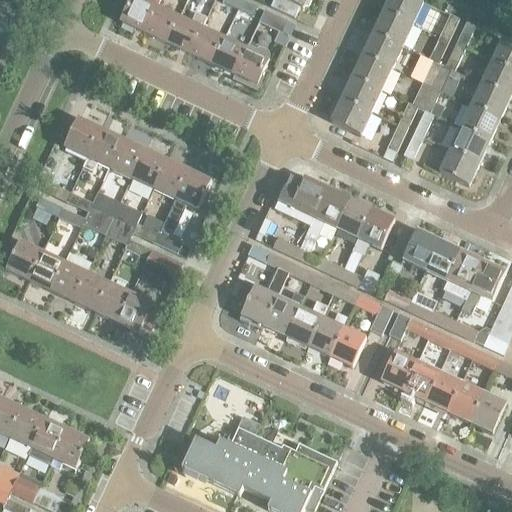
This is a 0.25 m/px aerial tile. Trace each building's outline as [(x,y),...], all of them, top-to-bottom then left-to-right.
[(132,0),(121,25),(144,36),(156,10),(157,10),(161,0),(146,0),(145,4),(135,0),(132,0)] [(224,0),(222,6),(238,13),(242,3),(234,0),(224,0)] [(274,0),(270,9),(294,20),(299,10),(302,11),(304,8),(308,8),(312,1),(310,0),(274,0)] [(410,0),(390,0),(384,15),(413,29),(423,6),(410,0)] [(242,3),(238,13),(253,20),(257,10),(242,3)] [(144,36),(166,47),(179,20),(157,10),(156,10),(144,36)] [(264,14),(259,25),(282,35),(287,24),(264,14)] [(384,15),(373,37),(402,51),(413,29),(384,15)] [(189,57),(201,31),(205,22),(196,17),(192,26),(179,20),(166,47),(189,57)] [(450,19),(440,41),(449,45),(459,23),(450,19)] [(456,49),(465,53),(476,31),(467,26),(456,49)] [(189,57),(211,68),(224,41),(201,31),(189,57)] [(373,37),(363,59),(392,73),(402,51),(373,37)] [(211,68),(234,78),(246,52),(224,41),(211,68)] [(429,63),(433,65),(438,67),(449,45),(440,41),(429,63)] [(511,47),(502,43),(492,66),(511,75),(511,47)] [(446,71),(451,73),(455,75),(465,53),(456,49),(446,71)] [(234,78),(242,82),(241,86),(259,94),(267,76),(263,74),(269,63),(267,62),(269,58),(267,54),(260,51),(257,52),(255,56),(246,52),(234,78)] [(363,59),(352,81),(381,95),(392,73),(363,59)] [(422,87),(432,91),(442,69),(438,67),(433,65),(422,87)] [(511,75),(492,66),(481,88),(511,102),(511,98),(511,75)] [(442,69),(432,91),(441,96),(451,73),(446,71),(442,69)] [(352,81),(342,103),(371,117),(381,95),(352,81)] [(418,112),(421,113),(432,91),(422,87),(412,109),(418,112)] [(481,88),(471,110),(500,124),(511,102),(481,88)] [(421,113),(425,115),(431,118),(441,96),(432,91),(421,113)] [(371,117),(342,103),(331,126),(360,140),(371,117)] [(407,134),(418,112),(412,109),(409,108),(398,130),(407,134)] [(471,110),(461,132),(490,146),(500,124),(471,110)] [(425,115),(414,138),(423,142),(434,119),(431,118),(425,115)] [(87,162),(101,133),(78,122),(64,151),(87,162)] [(396,157),(407,134),(398,130),(387,152),(396,157)] [(461,132),(450,154),(479,168),(490,146),(461,132)] [(109,172),(123,143),(101,133),(87,162),(82,172),(92,177),(97,166),(109,172)] [(423,142),(414,138),(404,160),(413,164),(423,142)] [(131,183),(145,153),(123,143),(109,172),(131,183)] [(153,193),(167,164),(145,153),(131,183),(153,193)] [(479,168),(450,154),(440,177),(469,191),(479,168)] [(174,203),(188,174),(167,164),(153,193),(174,203)] [(174,203),(159,238),(155,247),(177,258),(183,245),(172,240),(186,208),(198,214),(212,185),(188,174),(174,203)] [(314,222),(328,192),(305,182),(297,199),(284,193),(275,213),(311,229),(314,222)] [(44,195),(66,205),(70,196),(48,186),(44,195)] [(300,252),(311,258),(320,239),(331,243),(336,232),(350,203),(349,202),(350,198),(340,193),(338,197),(328,192),(314,222),(300,252)] [(66,205),(89,216),(91,210),(93,207),(70,196),(66,205)] [(36,211),(59,221),(63,212),(41,202),(36,211)] [(350,203),(336,232),(358,243),(372,213),(350,203)] [(87,219),(109,230),(113,220),(91,210),(89,216),(87,219)] [(81,232),(83,228),(85,223),(63,212),(59,221),(81,232)] [(372,213),(358,243),(352,255),(364,261),(369,248),(381,253),(395,224),(372,213)] [(83,228),(105,239),(109,230),(87,219),(85,223),(83,228)] [(113,220),(109,230),(131,240),(133,236),(135,230),(113,220)] [(135,230),(133,236),(155,247),(159,238),(137,227),(135,230)] [(105,239),(127,249),(129,243),(131,240),(109,230),(105,239)] [(403,264),(425,274),(439,245),(417,234),(403,264)] [(273,252),(295,262),(300,252),(277,242),(273,252)] [(125,253),(148,263),(152,254),(129,243),(127,249),(125,253)] [(6,274),(29,285),(43,256),(20,245),(6,274)] [(425,274),(447,285),(461,255),(439,245),(425,274)] [(295,262),(317,272),(322,262),(311,258),(300,252),(295,262)] [(152,254),(148,263),(143,273),(174,287),(183,268),(174,264),(152,254)] [(447,285),(470,295),(483,265),(461,255),(447,285)] [(29,285),(51,295),(65,266),(43,256),(29,285)] [(266,267),(279,273),(288,277),(293,267),(270,257),(266,267)] [(317,272),(339,283),(344,273),(322,262),(317,272)] [(483,265),(470,295),(460,314),(472,320),(481,300),(492,306),(506,276),(483,265)] [(51,295),(73,306),(87,276),(65,266),(51,295)] [(293,267),(288,277),(289,277),(311,288),(315,278),(293,267)] [(362,281),(357,291),(370,297),(379,278),(366,272),(362,281)] [(264,330),(278,301),(289,277),(288,277),(279,273),(268,296),(255,290),(241,320),(264,330)] [(339,283),(357,291),(362,281),(344,273),(339,283)] [(73,306),(95,316),(109,287),(87,276),(73,306)] [(315,278),(311,288),(333,298),(337,288),(315,278)] [(95,316),(117,326),(131,297),(109,287),(95,316)] [(337,288),(333,298),(355,308),(359,299),(337,288)] [(384,304),(407,314),(412,303),(389,292),(384,304)] [(131,297),(117,326),(140,337),(142,332),(151,336),(161,313),(153,308),(154,308),(131,297)] [(264,330),(286,341),(300,311),(304,301),(295,297),(290,307),(278,301),(264,330)] [(359,299),(355,308),(376,318),(380,308),(359,299)] [(511,301),(507,300),(502,309),(511,313),(511,301)] [(407,314),(429,324),(434,313),(412,303),(407,314)] [(308,351),(322,321),(327,311),(317,307),(312,317),(300,311),(286,341),(287,341),(286,345),(294,349),(297,346),(308,351)] [(380,308),(376,318),(369,333),(380,339),(392,314),(380,308)] [(511,313),(502,309),(498,319),(511,325),(511,313)] [(429,324),(451,335),(456,323),(434,313),(429,324)] [(401,345),(407,332),(412,322),(399,317),(389,339),(401,345)] [(511,325),(498,319),(493,329),(511,337),(511,325)] [(308,351),(330,361),(344,332),(322,321),(308,351)] [(407,332),(429,342),(433,333),(412,322),(407,332)] [(456,323),(451,335),(474,345),(479,334),(456,323)] [(511,337),(493,329),(488,339),(508,348),(511,340),(511,337)] [(344,332),(330,361),(353,372),(367,342),(344,332)] [(429,342),(451,352),(455,343),(433,333),(429,342)] [(508,348),(488,339),(484,350),(503,359),(508,348)] [(451,352),(473,363),(477,353),(455,343),(451,352)] [(473,363),(495,374),(499,364),(477,353),(473,363)] [(381,386),(404,396),(417,367),(395,356),(381,386)] [(511,369),(499,364),(495,374),(511,381),(511,369)] [(416,402),(426,407),(440,377),(417,367),(404,396),(405,397),(403,400),(415,406),(416,402)] [(426,407),(448,417),(462,387),(440,377),(426,407)] [(448,417),(470,427),(484,397),(462,387),(448,417)] [(484,397),(470,427),(493,437),(507,408),(484,397)] [(0,405),(0,437),(10,442),(24,413),(1,402),(0,405)] [(10,442),(32,452),(46,423),(24,413),(10,442)] [(244,422),(239,432),(255,439),(260,429),(244,422)] [(32,452),(54,463),(68,433),(46,423),(32,452)] [(244,493),(272,506),(295,458),(239,432),(231,449),(221,444),(217,453),(197,443),(183,473),(240,500),(244,493)] [(68,433),(54,463),(51,469),(61,474),(64,467),(77,473),(90,444),(68,433)] [(272,506),(269,511),(316,511),(338,466),(300,448),(295,458),(272,506)] [(177,478),(171,475),(167,484),(173,487),(177,478)] [(0,484),(0,494),(12,500),(13,497),(15,492),(0,484)] [(15,492),(13,497),(33,506),(38,497),(17,488),(15,492)] [(38,497),(33,506),(45,511),(58,511),(63,502),(41,491),(38,497)] [(0,504),(8,508),(10,503),(12,500),(0,494),(0,504)] [(5,511),(28,511),(10,503),(8,508),(5,511)]
